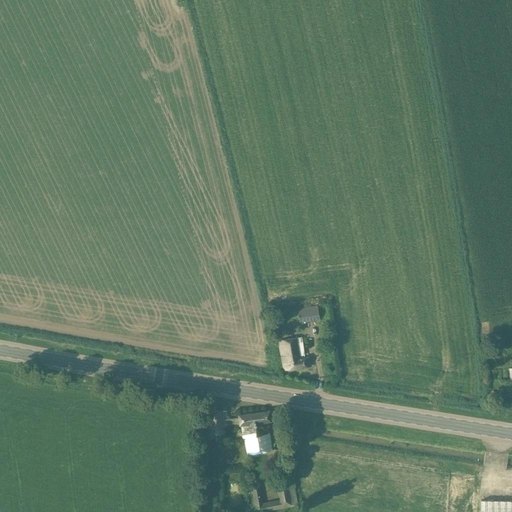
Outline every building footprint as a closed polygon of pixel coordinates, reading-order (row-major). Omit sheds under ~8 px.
[(297,305),(299,322),(319,319),(317,306),(311,306),(311,303),(297,305)] [(278,341),(283,370),(310,366),(309,357),(304,357),(301,337),(278,341)] [(226,427),(238,426),(237,418),(226,419),(227,411),(207,410),(205,434),(225,436),(226,427)] [(244,438),(247,454),(272,450),(268,422),(270,422),(269,411),(237,415),(237,418),(238,426),(239,426),(241,426),(242,438),(244,438)] [(250,487),(255,511),(262,511),(297,505),(292,478),(275,481),(279,499),(263,503),(259,485),(250,487)] [(511,511),(511,501),(479,501),(479,511),(511,511)]
